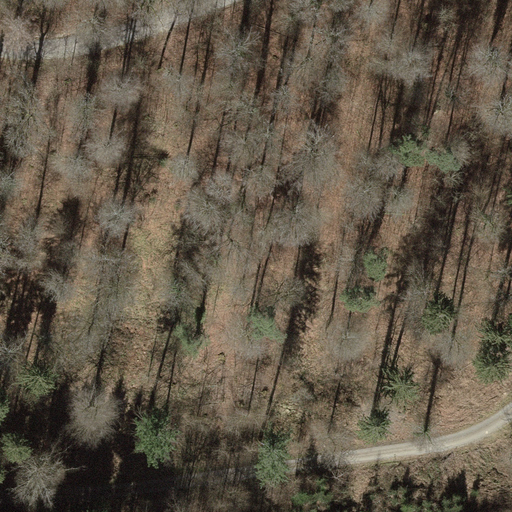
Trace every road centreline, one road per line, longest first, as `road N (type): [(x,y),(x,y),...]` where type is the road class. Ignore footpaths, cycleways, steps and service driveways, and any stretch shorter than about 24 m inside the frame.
road 1 (track): [(511,423),(307,474),(0,486)]
road 2 (track): [(0,45),(50,51),(128,34),(209,0)]
